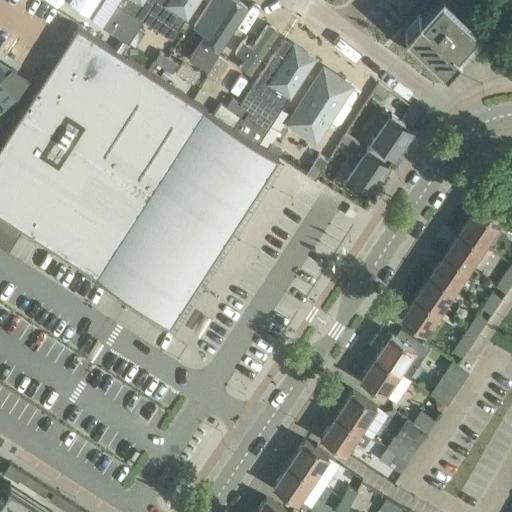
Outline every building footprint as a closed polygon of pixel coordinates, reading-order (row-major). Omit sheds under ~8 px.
[(119,0),(118,2),(143,19),(144,19),(150,9),(179,28),(196,0),(119,0)] [(221,42),(246,5),(239,0),(212,0),(196,24),(221,42)] [(436,0),(407,32),(445,67),(459,51),(458,49),(467,40),(468,41),(481,27),(451,0),(436,0)] [(118,11),(108,25),(148,52),(158,38),(118,11)] [(280,30),(267,22),(252,46),(243,40),(236,51),(246,57),(241,64),(253,72),(280,30)] [(78,24),(0,144),(0,211),(23,227),(97,274),(171,322),(279,155),(280,154),(259,141),(214,112),(82,27),(78,24)] [(154,59),(172,71),(178,62),(160,50),(154,59)] [(207,72),(217,79),(228,61),(218,54),(207,72)] [(176,71),(194,82),(200,72),(182,61),(176,71)] [(12,68),(0,78),(0,88),(13,102),(20,94),(31,78),(12,68)] [(373,89),(384,97),(390,89),(379,80),(373,89)] [(221,101),(214,112),(259,141),(266,131),(245,117),(251,108),(242,102),(233,96),(227,105),(221,101)] [(367,146),(367,147),(388,162),(389,162),(405,138),(404,138),(412,127),(405,122),(392,112),(391,113),(390,112),(390,113),(381,108),(374,119),(381,124),(367,146)] [(367,147),(359,142),(359,141),(345,132),(341,139),(355,148),(351,153),(358,158),(343,181),(366,196),(382,172),(381,172),(388,162),(367,147)] [(273,141),(268,147),(280,155),(284,149),(273,141)] [(313,161),(322,167),(328,158),(319,152),(313,161)] [(511,198),(490,184),(476,206),(476,207),(498,222),(511,201),(511,198)] [(476,207),(461,228),(483,243),(498,222),(476,207)] [(461,228),(446,250),(469,265),(483,243),(461,228)] [(446,250),(432,272),(454,287),(469,265),(446,250)] [(511,262),(497,284),(506,291),(511,281),(511,262)] [(432,272),(417,293),(440,308),(454,287),(432,272)] [(482,306),(492,313),(502,297),(492,290),(482,306)] [(440,308),(417,293),(403,315),(425,330),(440,308)] [(478,312),(467,328),(477,334),(488,318),(478,312)] [(477,334),(467,328),(461,324),(447,345),(449,346),(444,353),(453,359),(453,358),(458,362),(477,334)] [(392,331),(376,354),(400,370),(408,376),(415,366),(429,345),(401,326),(396,334),(392,331)] [(400,370),(376,354),(361,377),(384,393),(400,370)] [(453,359),(431,391),(447,402),(447,403),(458,386),(470,369),(458,362),(453,358),(453,359)] [(353,388),(338,411),(361,427),(377,404),(353,388)] [(422,405),(413,419),(428,429),(437,415),(422,405)] [(361,427),(338,411),(322,435),(345,451),(354,438),(364,445),(371,435),(360,428),(361,427)] [(395,432),(386,445),(408,460),(428,429),(412,419),(408,416),(397,433),(395,432)] [(305,438),(290,461),(313,477),(329,454),(305,438)] [(408,460),(386,445),(379,456),(394,466),(392,470),(377,460),(373,466),(394,481),(408,460)] [(10,461),(4,471),(18,480),(19,478),(45,495),(51,487),(10,461)] [(313,477),(290,461),(274,484),(298,500),(313,477)] [(349,483),(342,496),(352,501),(358,489),(363,481),(361,480),(357,487),(349,483)] [(377,488),(363,481),(358,489),(372,497),(377,488)] [(0,489),(0,511),(47,511),(7,486),(3,491),(0,489)] [(89,511),(56,491),(51,498),(71,511),(89,511)] [(380,506),(390,511),(397,511),(403,504),(387,494),(380,506)] [(266,496),(255,511),(289,511),(290,511),(266,496)] [(346,511),(352,501),(342,496),(335,509),(341,511),(346,511)]
